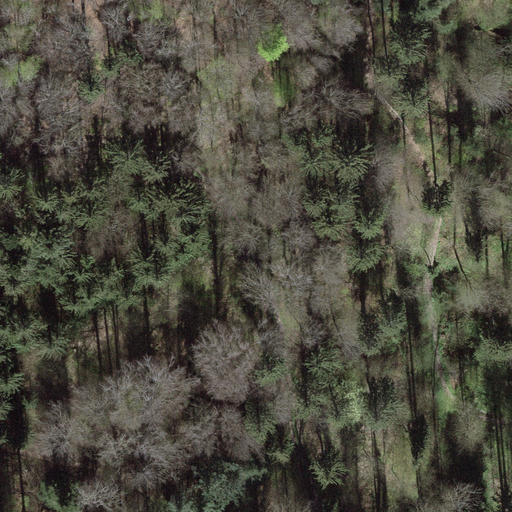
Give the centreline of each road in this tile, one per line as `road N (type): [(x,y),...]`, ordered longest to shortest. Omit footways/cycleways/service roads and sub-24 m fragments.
road 1 (track): [(31,156),(92,141),(167,155),(228,195),(283,354),(316,511)]
road 2 (track): [(0,184),(151,40),(180,0)]
